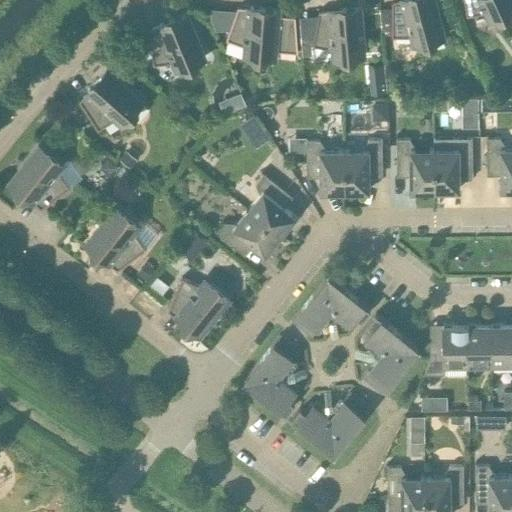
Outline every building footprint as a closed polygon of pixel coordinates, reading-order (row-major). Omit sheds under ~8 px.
[(392,6),(379,7),(382,34),(392,34),(392,36),(416,36),(418,43),(444,36),(433,0),(393,0),(392,1),(392,6)] [(511,0),(464,0),(467,15),(490,11),(493,18),(511,9),(511,0)] [(238,6),(226,39),(230,40),(246,46),(249,47),(248,54),(275,57),(276,47),(296,49),(294,14),(278,13),(279,9),(238,6)] [(337,56),(364,54),(360,6),(319,10),(313,44),(337,49),(337,56)] [(149,29),(153,63),(177,60),(180,67),(205,57),(186,13),(149,29)] [(79,99),(99,129),(119,116),(124,121),(142,101),(106,69),(79,99)] [(386,82),(369,84),(370,95),(388,93),(386,82)] [(511,95),(481,97),(481,110),(511,109),(511,95)] [(470,97),(464,97),(464,106),(470,112),(470,127),(479,127),(478,112),(478,97),(470,97)] [(448,98),(434,98),(434,109),(448,109),(448,98)] [(377,102),(372,102),(372,119),(388,119),(388,102),(377,102)] [(434,133),(434,145),(435,191),(435,189),(457,189),(459,189),(459,183),(460,183),(459,168),(471,168),(471,170),(472,170),(472,133),(434,133)] [(487,134),(487,170),(488,170),(488,168),(500,167),(500,183),(501,183),(501,188),(503,188),(511,188),(511,146),(505,146),(505,145),(500,136),(488,136),(488,134),(487,134)] [(344,146),(344,192),(345,192),(345,190),(366,190),(366,189),(369,189),(369,184),(369,169),(381,169),(381,171),(382,171),(382,135),(381,135),(381,137),(368,138),(363,147),(363,148),(345,148),(345,146),(344,146)] [(396,135),(397,171),(398,171),(398,169),(410,168),(410,184),(410,189),(413,189),(434,189),(434,191),(435,191),(434,145),(434,147),(415,147),(415,146),(410,137),(398,137),(398,135),(396,135)] [(323,190),(344,190),(344,192),(344,146),(343,146),(343,148),(325,148),(325,147),(320,138),(307,138),(307,136),(306,136),(306,172),(308,172),(308,169),(320,169),(320,185),(320,190),(323,190)] [(39,144),(9,181),(41,207),(70,186),(56,167),(60,161),(39,144)] [(127,150),(120,158),(130,167),(137,158),(127,150)] [(99,167),(109,175),(117,166),(107,157),(99,167)] [(247,206),(246,206),(282,235),(282,234),(281,233),(294,217),(296,215),(292,212),(292,211),(280,202),(287,192),(289,194),(290,193),(262,170),(261,171),(263,173),(255,182),(259,192),(260,193),(248,207),(247,206)] [(116,205),(85,243),(117,268),(146,248),(132,228),(136,222),(116,205)] [(249,240),(261,250),(265,253),(280,234),(281,235),(282,235),(246,206),(246,207),(247,208),(236,222),(235,222),(225,220),(217,230),(215,228),(215,229),(242,252),(243,251),(241,249),(249,240)] [(193,226),(185,236),(200,249),(208,238),(193,226)] [(145,261),(136,273),(147,280),(155,269),(145,261)] [(182,276),(168,309),(199,334),(229,297),(209,280),(204,286),(182,276)] [(325,278),(292,318),(312,335),(320,326),(319,325),(332,309),(348,322),(348,323),(348,324),(356,314),(362,318),(371,308),(332,277),(325,278)] [(362,375),(382,391),(415,351),(414,343),(376,312),(368,323),(373,327),(365,337),(366,338),(367,337),(383,350),(370,366),(369,366),(362,375)] [(511,321),(492,322),(492,362),(511,361),(511,321)] [(430,331),(430,361),(424,373),(444,372),(444,362),(468,362),(468,322),(443,322),(443,330),(430,331)] [(468,322),(468,362),(492,362),(492,322),(468,322)] [(248,382),(286,412),(296,402),(290,398),(298,388),(295,385),(295,386),(279,372),(293,357),(294,357),(294,356),(285,348),(290,342),(280,333),(247,374),(248,382)] [(292,417),(330,448),(338,447),(370,406),(350,390),(343,399),(330,416),(314,403),(315,402),(314,401),(306,411),(300,406),(292,417)] [(468,398),(468,408),(482,408),(481,398),(468,398)] [(505,414),(490,414),(490,428),(505,428),(505,415),(505,414)] [(424,415),(409,415),(409,426),(424,426),(424,415)] [(426,474),(426,511),(450,511),(450,495),(464,495),(463,464),(450,464),(445,473),(445,474),(426,474)] [(489,495),(488,511),(511,511),(511,473),(494,474),(494,473),(489,464),(475,464),(476,495),(489,495)] [(401,465),(388,465),(388,496),(388,504),(388,510),(390,509),(399,509),(401,509),(401,511),(426,511),(426,474),(406,475),(406,474),(401,465)]
